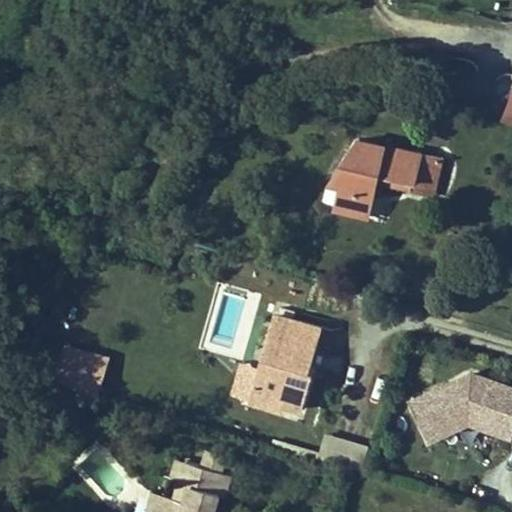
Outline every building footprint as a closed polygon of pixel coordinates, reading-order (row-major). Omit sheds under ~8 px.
[(511,93),(502,118),(511,121),(511,93)] [(373,195),(377,182),(378,174),(412,183),(411,190),(432,195),(441,160),(359,140),(333,181),(340,187),(335,208),(365,216),(370,194),(373,195)] [(412,183),(378,174),(377,182),(411,190),(412,183)] [(312,372),(309,371),(302,369),(304,362),(311,364),(321,327),(276,314),(266,349),(275,352),(270,370),(260,367),(250,402),(279,410),(281,404),(301,410),(312,372)] [(61,362),(80,368),(101,374),(106,356),(66,344),(61,362)] [(270,370),(275,352),(266,349),(260,367),(270,370)] [(304,362),(302,369),(309,371),(311,364),(304,362)] [(74,387),(96,393),(101,374),(80,368),(74,387)] [(470,374),(458,379),(461,385),(480,392),(485,378),(470,374)] [(461,385),(458,379),(406,399),(423,443),(465,427),(486,433),(492,409),(511,414),(511,385),(485,378),(480,392),(461,385)] [(69,398),(94,405),(98,394),(96,393),(74,387),(72,386),(69,398)] [(511,414),(492,409),(486,433),(511,440),(511,414)] [(325,431),(319,451),(360,463),(366,442),(325,431)] [(213,511),(219,493),(226,494),(231,473),(222,471),(227,454),(206,449),(202,465),(187,460),(181,481),(176,498),(167,496),(162,511),(213,511)] [(169,478),(181,481),(187,460),(176,457),(169,478)] [(146,511),(162,511),(167,496),(153,491),(146,511)]
